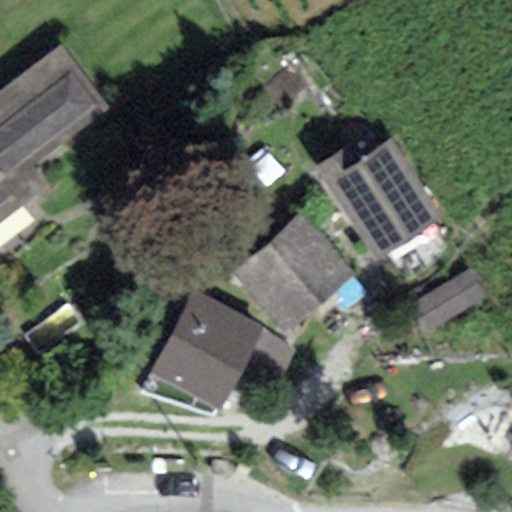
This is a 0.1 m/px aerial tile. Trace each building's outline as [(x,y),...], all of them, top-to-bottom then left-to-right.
[(0,218),(52,180),(36,158),(110,103),(64,42),(0,88),(0,218)] [(339,145),(313,163),(376,256),(428,220),(443,210),(392,136),(352,163),(339,145)] [(305,203),(246,254),(228,269),(281,330),(358,265),(305,203)] [(486,298),(469,268),(406,303),(422,332),(486,298)] [(263,323),(192,287),(150,371),(220,407),(263,323)]
